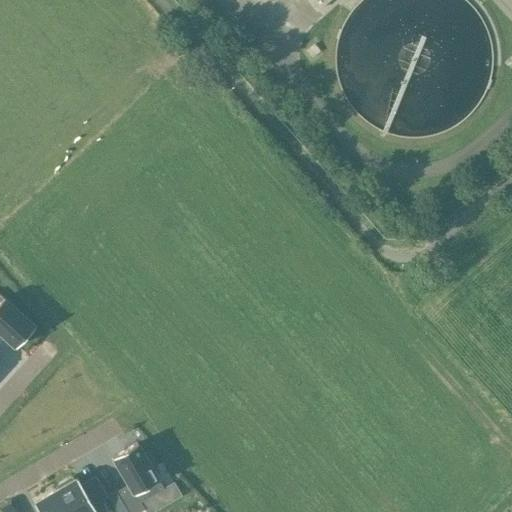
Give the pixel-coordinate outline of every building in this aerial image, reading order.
[(308,0),(317,10),(329,0),(308,0)] [(0,333),(16,348),(35,327),(0,294),(0,333)] [(128,484),(115,492),(126,511),(140,511),(144,510),(145,509),(141,502),(164,489),(163,487),(153,469),(157,466),(149,452),(144,455),(137,443),(113,458),(128,484)] [(94,476),(80,484),(93,505),(104,499),(107,497),(94,476)] [(59,489),(55,491),(67,511),(111,511),(104,499),(93,505),(80,484),(77,478),(73,481),(71,478),(57,486),(59,489)] [(173,482),(163,487),(164,489),(141,502),(145,509),(144,510),(145,511),(152,511),(181,495),(173,482)] [(67,511),(55,491),(34,504),(38,511),(67,511)] [(0,510),(1,511),(16,511),(10,501),(0,506),(0,510)]
